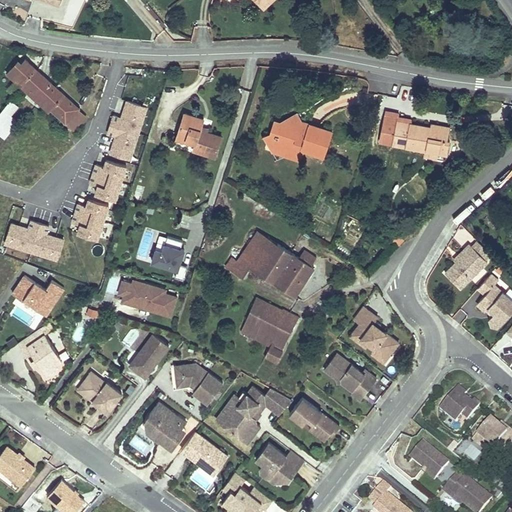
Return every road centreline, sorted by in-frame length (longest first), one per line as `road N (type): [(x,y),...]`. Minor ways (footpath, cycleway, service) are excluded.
road 1 (residential): [(511,87),(300,51),(129,49),(0,28)]
road 2 (unknown): [(260,51),(180,282)]
road 3 (residential): [(432,337),(407,298),(411,267),(455,203),(511,154)]
road 4 (residential): [(311,511),(428,363),(432,337)]
road 5 (residential): [(163,511),(0,394)]
road 6 (unknown): [(129,49),(65,174),(24,204)]
